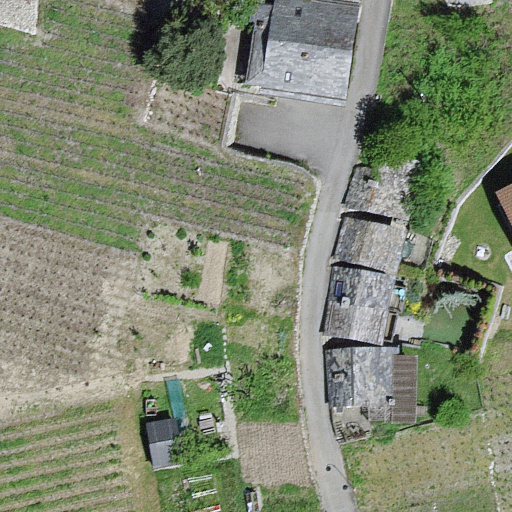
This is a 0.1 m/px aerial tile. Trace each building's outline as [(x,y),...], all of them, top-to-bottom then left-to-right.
[(351,8),(285,0),(282,0),(281,12),(261,9),(252,84),(340,95),(351,8)] [(414,176),(357,166),(350,203),(407,213),(414,176)] [(402,232),(345,218),(336,255),(392,270),(402,232)] [(386,308),(392,278),(336,267),(330,298),(325,331),(381,340),(386,308)] [(397,399),(396,348),(331,350),(333,401),(397,399)] [(182,459),(176,420),(150,424),(156,463),(182,459)]
